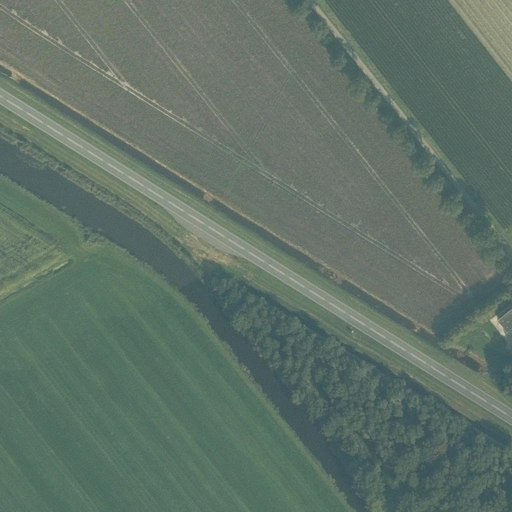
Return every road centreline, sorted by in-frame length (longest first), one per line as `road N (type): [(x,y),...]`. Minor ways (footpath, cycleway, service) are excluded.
road 1 (trunk): [(511,417),(0,96)]
road 2 (unclassified): [(511,253),(309,0)]
